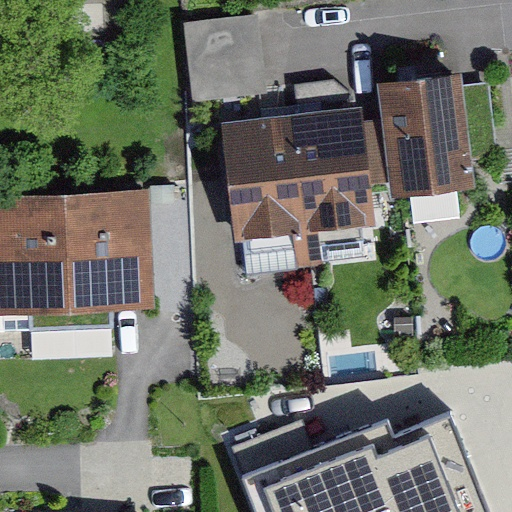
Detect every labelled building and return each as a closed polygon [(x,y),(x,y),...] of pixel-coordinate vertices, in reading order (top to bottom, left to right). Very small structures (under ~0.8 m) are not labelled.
[(274,13),(206,18),(211,91),(279,86),(274,13)] [(403,87),(376,90),(384,193),(457,187),(455,160),(449,84),(403,87)] [(347,127),(214,137),(222,241),(354,232),(347,127)] [(162,181),(0,191),(0,225),(5,308),(169,298),(162,181)] [(354,496),(417,491),(418,511),(511,511),(507,458),(426,465),(422,416),(348,422),(354,496)]
